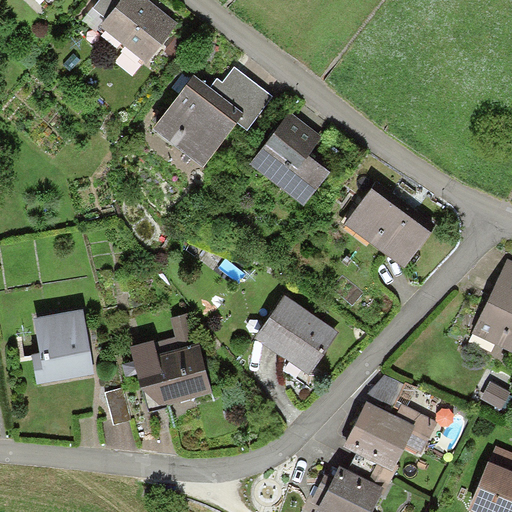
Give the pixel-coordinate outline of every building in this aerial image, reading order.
[(108,21),(101,31),(149,67),(181,24),(161,9),(149,0),(99,0),(93,9),(108,21)] [(218,80),(211,90),(244,114),(237,123),(247,131),(272,97),(234,70),(224,84),(218,80)] [(211,90),(192,75),(152,129),(204,168),(237,123),(244,114),(211,90)] [(291,116),(252,165),(303,205),(327,175),(307,159),(322,140),(291,116)] [(408,207),(376,184),(345,226),(404,269),(435,227),(408,207)] [(472,332),(511,351),(511,258),(508,257),(488,299),(472,332)] [(284,296),(255,340),(311,377),(340,333),(284,296)] [(84,311),(34,320),(41,354),(32,356),(38,386),(96,375),(89,339),(84,311)] [(188,315),(172,319),(177,337),(154,343),(154,341),(129,347),(138,377),(142,392),(143,392),(149,413),(168,408),(167,406),(210,394),(198,348),(188,315)] [(412,360),(405,366),(411,373),(418,368),(412,360)] [(345,450),(395,472),(406,449),(422,457),(440,422),(398,401),(406,386),(386,376),(369,395),(356,424),(345,450)] [(511,393),(511,390),(492,381),(482,401),(503,411),(511,393)] [(123,388),(106,393),(115,426),(132,421),(123,388)] [(511,511),(511,452),(495,446),(488,464),(468,511),(511,511)] [(372,511),(383,492),(340,470),(334,482),(327,478),(312,508),(319,511),(372,511)]
